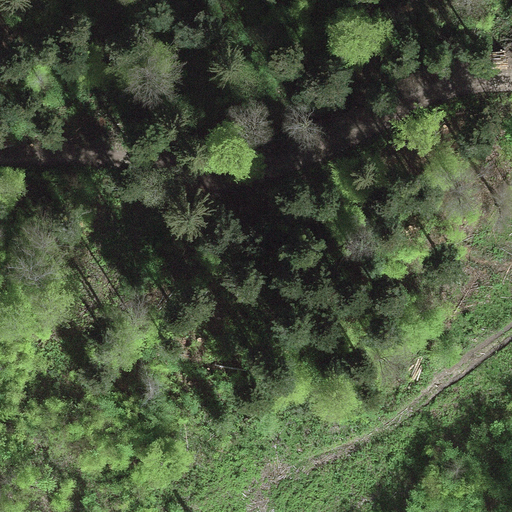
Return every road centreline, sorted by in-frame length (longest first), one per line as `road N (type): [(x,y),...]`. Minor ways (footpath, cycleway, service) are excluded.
road 1 (track): [(0,163),(251,169),(418,104),(486,83),(511,84)]
road 2 (track): [(511,328),(364,443),(202,511)]
